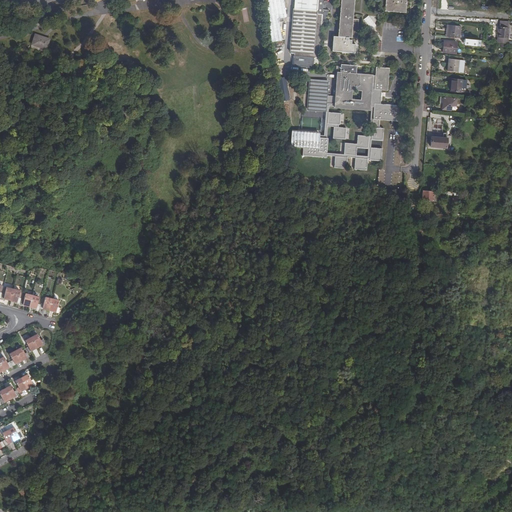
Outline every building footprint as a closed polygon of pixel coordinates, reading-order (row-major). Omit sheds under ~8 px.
[(263,0),(266,21),(282,18),(286,17),(283,0),(263,0)] [(353,13),(354,0),(340,0),(340,12),(338,31),(338,36),(351,37),(356,37),(357,19),(353,19),(353,13)] [(407,1),(406,0),(385,0),(385,11),(406,12),(407,1)] [(322,10),(322,1),(300,2),(300,10),(293,10),(292,10),(290,52),(294,52),(293,59),(294,59),(293,65),(309,66),(309,67),(313,68),(313,63),(318,64),(321,19),(324,19),(325,18),(327,17),(328,14),(328,13),(328,10),(322,10)] [(282,18),(266,21),(270,43),(282,41),(279,22),(283,22),(282,18)] [(460,26),(447,24),(446,36),(459,37),(460,26)] [(509,27),(498,26),(497,42),(508,43),(509,27)] [(44,37),(35,34),(32,44),(46,49),(49,39),(44,37)] [(457,42),(444,41),(443,52),(456,53),(457,42)] [(459,60),(449,59),(448,70),(458,71),(459,60)] [(292,130),(290,147),(297,147),(303,148),(303,150),(302,156),(327,157),(327,155),(335,156),(334,168),(346,168),(347,157),(355,157),(354,169),(366,170),(367,158),(370,158),(370,160),(381,161),(382,148),(371,147),(371,140),(383,140),(384,128),(379,127),(379,120),(398,121),(399,105),(380,103),(381,90),(387,90),(389,68),(376,67),(375,75),(373,75),(372,74),(337,72),(335,96),(327,95),(328,81),(309,79),(307,110),(326,111),(324,133),(292,130)] [(275,79),(278,101),(279,101),(289,99),(286,77),(275,79)] [(451,79),(450,91),(461,92),(462,79),(451,79)] [(456,99),(440,97),(439,109),(455,110),(456,99)] [(431,146),(446,148),(447,138),(432,137),(431,146)] [(423,190),(423,194),(422,200),(433,201),(434,191),(423,190)] [(17,298),(19,291),(7,287),(5,295),(3,294),(2,298),(18,302),(19,298),(17,298)] [(36,304),(38,297),(26,294),(24,301),(22,301),(22,304),(37,308),(38,305),(36,304)] [(56,307),(58,300),(46,297),(44,305),(42,304),(41,308),(57,312),(58,308),(56,307)] [(44,343),(42,340),(40,341),(36,334),(25,340),(29,347),(28,348),(29,351),(44,343)] [(24,354),(21,348),(10,353),(13,360),(11,361),(13,364),(28,357),(26,353),(24,354)] [(6,363),(3,357),(0,358),(0,371),(10,366),(8,362),(6,363)] [(31,381),(27,374),(16,380),(19,387),(18,388),(20,391),(34,384),(33,380),(31,381)] [(14,393),(10,386),(0,391),(0,393),(2,398),(1,399),(3,402),(17,395),(16,391),(14,393)] [(17,434),(13,427),(7,430),(2,433),(6,440),(4,441),(6,444),(21,436),(19,433),(17,434)]
